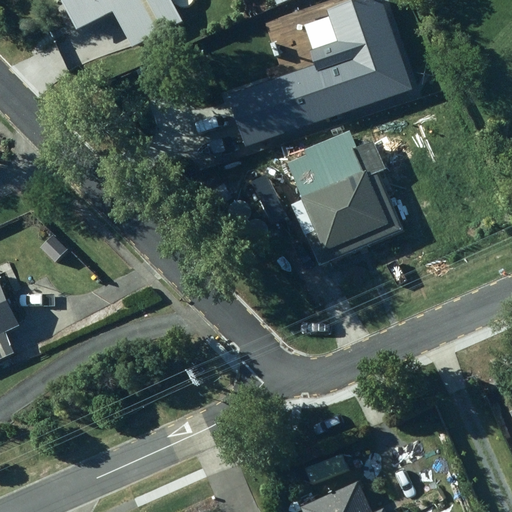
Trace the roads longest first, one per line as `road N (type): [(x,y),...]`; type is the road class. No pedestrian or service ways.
road 1 (residential): [(0,93),(278,366)]
road 2 (residential): [(19,511),(229,416),(278,366)]
road 3 (residential): [(278,366),(328,377),(511,299)]
road 4 (unknown): [(147,237),(0,329)]
